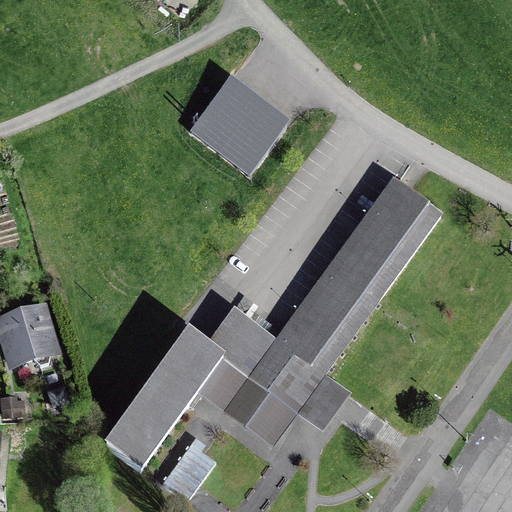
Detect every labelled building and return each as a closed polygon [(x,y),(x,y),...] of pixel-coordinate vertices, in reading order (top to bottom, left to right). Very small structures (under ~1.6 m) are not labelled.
[(249,178),(287,128),(228,84),(191,133),(249,178)] [(313,370),(312,371),(323,379),(441,217),(393,183),(276,343),(313,370)] [(50,356),(56,354),(43,310),(0,322),(0,325),(12,367),(33,361),(40,368),(48,366),(50,356)] [(268,422),(274,421),(312,371),(313,370),(276,343),(234,312),(208,349),(223,360),(204,387),(268,422)] [(208,349),(189,335),(106,449),(141,474),(204,387),(223,360),(208,349)] [(4,401),(6,419),(24,418),(23,406),(15,406),(15,401),(4,401)]
